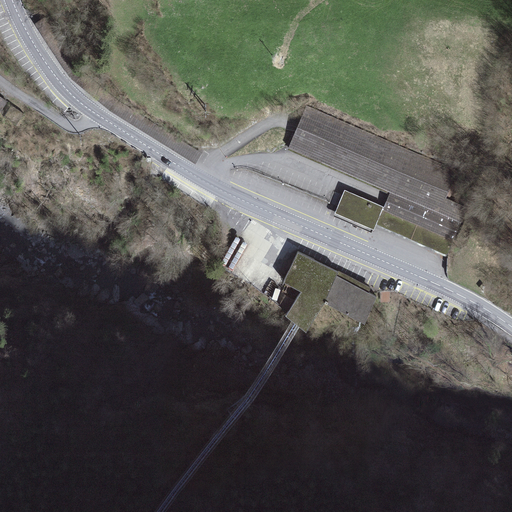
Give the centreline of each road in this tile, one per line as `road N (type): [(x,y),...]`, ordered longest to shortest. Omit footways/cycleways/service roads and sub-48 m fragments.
road 1 (secondary): [(511,327),(434,282),(205,182),(105,120),(57,78),(13,0)]
road 2 (track): [(0,73),(69,125),(105,120)]
